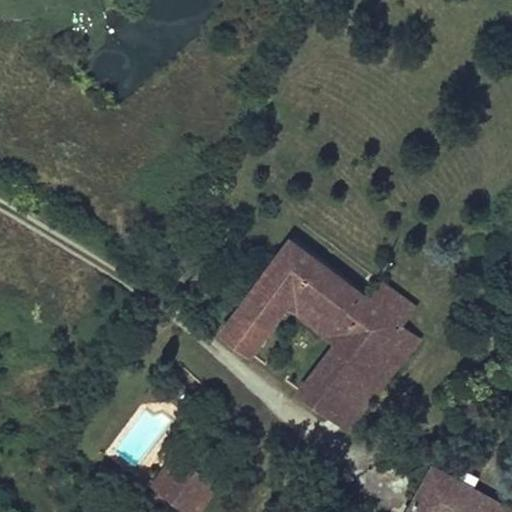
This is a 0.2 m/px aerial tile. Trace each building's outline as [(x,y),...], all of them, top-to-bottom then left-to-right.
[(349,330),(339,343),(301,392),(331,415),(388,341),(399,350),(413,331),(404,324),(372,300),(292,240),(224,331),(252,354),(289,305),(299,293),(349,330)] [(384,282),(372,300),(404,324),(417,306),(384,282)] [(289,305),(339,343),(349,330),(299,293),(289,305)] [(388,341),(331,415),(349,428),(420,337),(413,331),(399,350),(388,341)] [(176,455),(155,484),(183,506),(205,478),(176,455)] [(511,511),(511,509),(436,468),(410,511),(511,511)] [(199,511),(218,487),(205,478),(183,506),(190,511),(199,511)]
